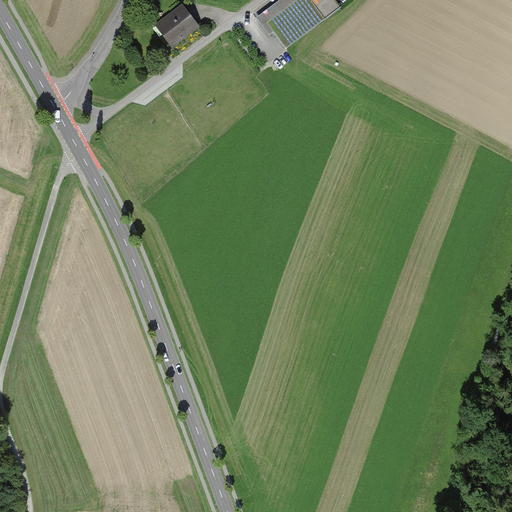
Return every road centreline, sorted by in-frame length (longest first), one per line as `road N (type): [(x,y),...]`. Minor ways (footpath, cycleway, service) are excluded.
road 1 (tertiary): [(54,107),(120,228),(229,511)]
road 2 (track): [(0,383),(58,180),(82,156)]
road 3 (residential): [(54,107),(118,34),(133,0)]
